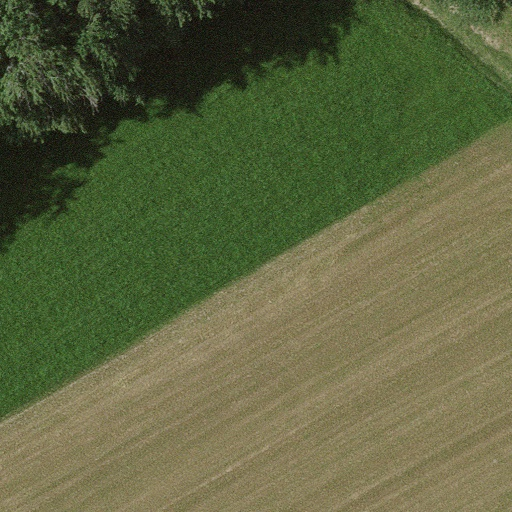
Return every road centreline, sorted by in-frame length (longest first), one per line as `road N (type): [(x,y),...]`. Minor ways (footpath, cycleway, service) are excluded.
road 1 (track): [(0,113),(177,0)]
road 2 (track): [(403,0),(511,75)]
